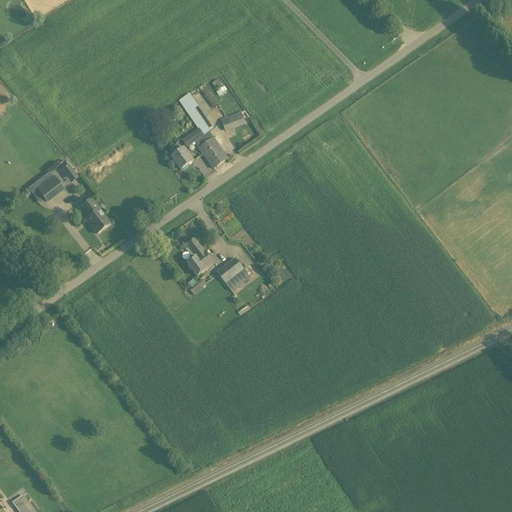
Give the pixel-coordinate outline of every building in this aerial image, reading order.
[(211,108),(218,105),(210,87),(203,90),(211,108)] [(214,139),(209,133),(214,130),(190,95),(179,102),(198,130),(182,141),(187,149),(195,144),(213,170),(229,160),(214,139)] [(241,114),(221,121),(225,132),(245,124),(241,114)] [(186,150),(181,153),(177,146),(170,151),(174,158),(173,159),(181,170),(194,162),(186,150)] [(65,162),(61,165),(72,180),(76,178),(65,162)] [(36,190),(47,205),(64,191),(53,177),(52,178),(49,173),(33,185),(37,189),(36,190)] [(91,201),(80,209),(87,219),(88,218),(99,232),(109,225),(91,201)] [(198,277),(205,272),(215,265),(195,239),(186,245),(195,258),(188,264),(198,277)] [(235,259),(217,274),(226,285),(244,271),(235,259)] [(192,289),(190,291),(194,297),(203,290),(201,287),(205,284),(203,280),(198,284),(192,289)] [(34,511),(22,496),(12,504),(17,511),(34,511)]
